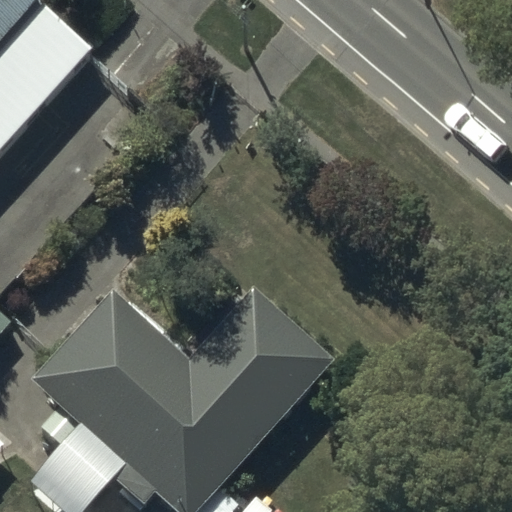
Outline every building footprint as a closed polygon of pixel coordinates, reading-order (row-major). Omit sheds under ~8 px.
[(21,0),(0,0),(0,86),(53,28),(21,0)] [(190,511),(317,366),(248,307),(193,371),(110,299),(34,387),(180,511),(190,511)] [(79,437),(59,417),(44,433),(64,453),(79,437)] [(37,511),(47,501),(17,475),(0,493),(0,500),(13,511),(37,511)] [(237,511),(223,498),(208,511),(237,511)]
